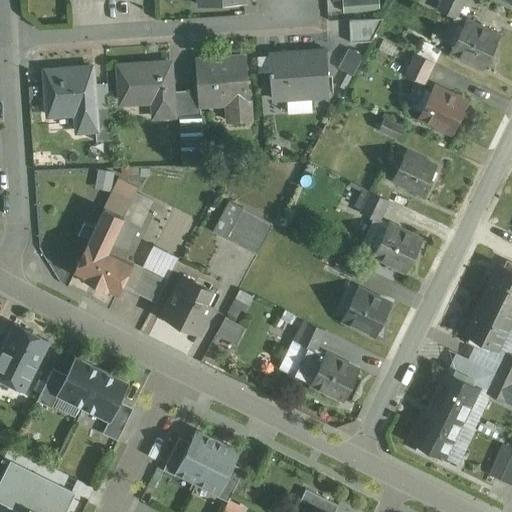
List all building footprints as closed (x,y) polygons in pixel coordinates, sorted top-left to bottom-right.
[(465,0),(439,0),(435,8),(455,19),(465,0)] [(383,18),(349,20),(350,42),(371,42),(383,18)] [(499,37),(466,20),(450,51),(484,67),(499,37)] [(440,49),(422,40),(416,53),(434,62),(440,49)] [(325,51),(269,54),(270,72),(270,76),(271,76),(272,99),(328,95),(325,51)] [(416,53),(406,74),(424,82),(434,62),(416,53)] [(245,56),(195,60),(197,90),(199,104),(200,104),(229,102),(230,122),(250,120),(245,56)] [(170,62),(118,65),(121,103),(153,101),(154,117),(174,116),(172,91),(170,62)] [(92,67),(44,71),(47,115),(75,113),(77,131),(95,129),(97,129),(95,108),(92,67)] [(434,85),(418,116),(452,132),(467,102),(434,85)] [(197,90),(184,91),(186,115),(201,113),(200,104),(199,104),(197,90)] [(184,91),(172,91),(174,116),(186,115),(184,91)] [(109,107),(95,108),(97,129),(95,129),(96,141),(111,140),(109,107)] [(186,115),(189,165),(203,165),(201,113),(186,115)] [(402,127),(384,118),(379,129),(397,137),(402,127)] [(436,166),(405,151),(393,178),(423,192),(436,166)] [(100,184),(114,184),(113,169),(99,170),(100,184)] [(138,187),(118,177),(103,208),(104,209),(123,218),(138,187)] [(388,200),(370,191),(360,212),(373,218),(378,221),(379,219),(388,200)] [(230,201),(214,231),(226,238),(242,208),(230,201)] [(272,224),(242,208),(226,238),(256,254),(272,224)] [(123,218),(104,209),(89,241),(74,273),(117,294),(121,285),(132,262),(123,257),(136,230),(121,222),(123,218)] [(422,240),(379,219),(378,221),(373,218),(359,247),(406,271),(422,240)] [(356,264),(338,256),(333,267),(351,275),(356,264)] [(167,279),(132,262),(121,285),(155,302),(167,279)] [(511,269),(499,263),(482,298),(511,313),(511,269)] [(210,290),(182,276),(162,316),(198,334),(211,307),(203,303),(210,290)] [(218,334),(237,342),(245,324),(241,322),(253,294),(238,287),(218,334)] [(390,304),(357,287),(342,318),(375,335),(390,304)] [(511,317),(511,313),(482,298),(465,334),(497,349),(511,317)] [(325,329),(305,319),(296,338),(307,344),(316,348),(325,329)] [(49,341),(15,324),(0,352),(0,376),(24,389),(49,341)] [(316,348),(307,344),(292,374),(344,400),(345,397),(350,400),(357,386),(352,383),(359,369),(316,348)] [(511,354),(506,352),(496,372),(511,379),(511,354)] [(102,369),(76,356),(66,375),(56,394),(58,395),(83,407),(102,369)] [(53,368),(37,400),(52,407),(58,395),(56,394),(66,375),(53,368)] [(129,382),(102,369),(83,407),(109,420),(110,421),(120,401),(129,382)] [(487,391),(446,371),(429,406),(461,422),(473,428),(490,394),(486,392),(487,391)] [(511,379),(496,372),(487,391),(486,392),(490,394),(511,404),(511,379)] [(120,401),(110,421),(109,420),(103,432),(117,440),(133,408),(120,401)] [(429,406),(412,441),(444,457),(461,422),(429,406)] [(190,442),(175,472),(197,483),(218,440),(196,429),(190,442)] [(179,437),(163,469),(174,474),(175,472),(190,442),(179,437)] [(239,450),(218,440),(197,483),(218,493),(233,463),(239,450)] [(511,460),(508,459),(500,479),(511,483),(511,460)] [(65,511),(75,492),(11,461),(0,482),(0,499),(24,511),(65,511)] [(218,493),(217,496),(228,501),(244,469),(233,463),(218,493)] [(333,511),(338,504),(305,488),(300,500),(310,505),(311,504),(326,511),(333,511)]
